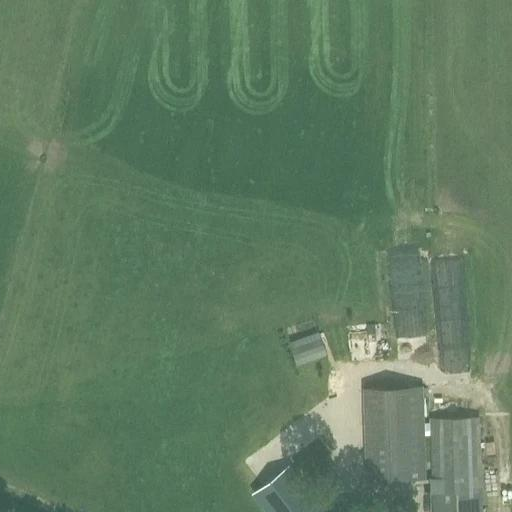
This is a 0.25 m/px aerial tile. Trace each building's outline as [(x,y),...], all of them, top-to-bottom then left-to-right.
[(259,363),(222,379),(258,464),(316,440),(310,425),(337,413),(325,384),(337,379),(326,355),(267,380),(259,363)] [(450,379),(463,378),(463,362),(450,363),(450,379)] [(366,480),(424,478),(421,387),(363,389),(366,480)] [(433,511),(481,511),(479,417),(430,418),(433,511)] [(323,511),(315,501),(289,467),(254,494),(267,511),(323,511)]
